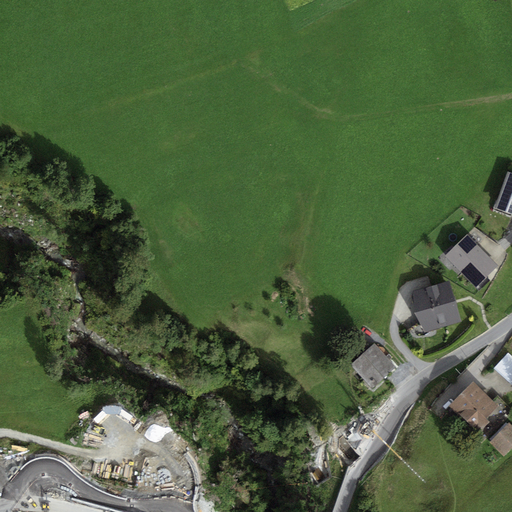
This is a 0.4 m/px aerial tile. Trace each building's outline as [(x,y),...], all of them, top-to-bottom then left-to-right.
[(511,175),(507,174),(494,211),(511,216),(511,175)] [(498,267),(467,237),(446,258),(476,288),(498,267)] [(448,286),(411,297),(423,335),(460,323),(448,286)] [(395,368),(374,345),(351,366),(371,389),(395,368)] [(511,356),(510,355),(496,370),(511,383),(511,356)] [(470,385),(448,410),(476,435),(499,410),(470,385)] [(386,437),(396,440),(401,422),(391,419),(386,437)] [(511,427),(510,425),(491,445),(505,459),(511,451),(511,427)] [(164,439),(165,465),(184,464),(183,438),(164,439)] [(18,449),(1,449),(1,465),(18,465),(18,449)] [(190,464),(161,466),(164,506),(179,505),(178,496),(190,495),(189,484),(198,483),(197,470),(191,471),(190,464)]
